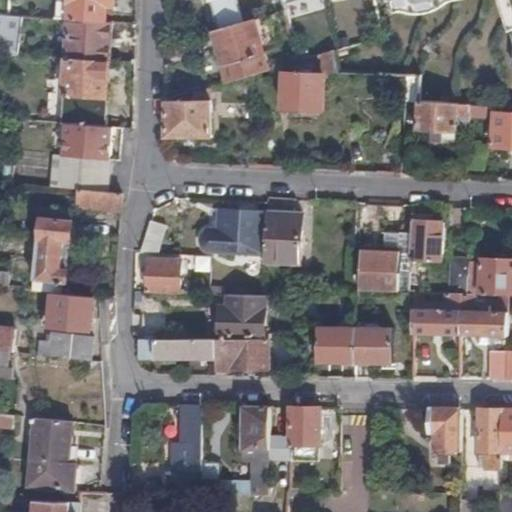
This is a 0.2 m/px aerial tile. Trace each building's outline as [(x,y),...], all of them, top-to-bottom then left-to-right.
[(69,20),(107,22),(108,7),(114,8),(114,0),(70,0),(70,8),(60,8),(59,20),(69,20)] [(511,0),(375,0),(378,13),(450,0),(501,0),(511,30),(511,0)] [(24,17),(10,16),(0,15),(0,54),(21,55),(24,17)] [(228,83),(254,76),(270,71),(265,53),(256,24),(255,19),(214,32),(228,83)] [(113,40),(114,23),(107,22),(69,20),(67,59),(112,61),(113,40)] [(256,24),(265,53),(279,49),(271,20),(256,24)] [(339,74),(340,73),(336,51),(321,55),(324,76),(312,75),(312,72),(301,71),(301,75),(285,74),(283,109),(324,111),(325,78),(339,74)] [(111,81),(112,61),(67,59),(64,124),(69,125),(108,127),(111,81)] [(166,101),(166,138),(213,138),(211,88),(195,93),(196,101),(166,101)] [(470,124),(471,115),(471,105),(456,104),(421,103),(420,102),(418,130),(458,133),(458,124),(470,124)] [(485,116),(486,106),(471,105),(471,115),(485,116)] [(511,113),(496,113),(494,147),(511,148),(511,113)] [(114,128),(108,127),(69,125),(67,156),(112,161),(113,142),(114,128)] [(469,142),(468,168),(484,170),(486,150),(481,143),(469,142)] [(54,186),(81,189),(110,192),(112,161),(67,156),(57,155),(54,186)] [(0,191),(10,193),(12,181),(0,179),(0,191)] [(79,208),(123,213),(125,194),(110,192),(81,189),(79,208)] [(220,253),(265,255),(267,214),(221,211),(220,230),(211,230),(206,232),(203,237),(202,241),(202,244),(204,247),(206,251),(212,252),(220,253)] [(268,214),(266,262),(302,264),(304,216),(268,214)] [(434,216),(413,215),(410,262),(444,264),(445,224),(434,223),(434,216)] [(35,281),(63,284),(68,283),(69,274),(66,271),(63,270),(66,245),(73,245),(75,221),(41,218),(39,239),(35,281)] [(153,222),(142,254),(159,255),(168,227),(153,222)] [(22,237),(0,235),(0,255),(20,257),(22,237)] [(364,272),(363,292),(400,292),(402,253),(363,251),(362,272),(364,272)] [(471,265),(471,260),(453,260),(451,294),(462,294),(469,294),(471,265)] [(149,261),(148,293),(181,293),(182,262),(149,261)] [(482,265),(471,265),(469,294),(477,295),(501,295),(510,296),(511,295),(511,261),(482,261),(482,265)] [(0,274),(0,288),(10,289),(12,276),(0,274)] [(34,292),(54,294),(62,295),(63,284),(35,281),(34,292)] [(414,293),(414,310),(425,310),(425,293),(414,293)] [(93,331),(96,297),(62,295),(54,294),(50,326),(93,331)] [(414,310),(414,334),(462,335),(462,294),(451,294),(447,294),(447,304),(438,304),(438,311),(425,310),(414,310)] [(462,294),(462,335),(510,336),(510,312),(501,312),(477,311),(477,295),(469,294),(462,294)] [(266,337),(266,297),(264,297),(228,295),(228,306),(221,307),(221,319),(217,321),(216,332),(221,335),(221,336),(266,337)] [(501,312),(510,312),(510,302),(501,302),(501,312)] [(0,351),(14,353),(16,330),(0,328),(0,351)] [(318,362),(357,362),(357,329),(318,328),(318,362)] [(357,329),(357,362),(394,363),(395,329),(357,329)] [(50,356),(92,361),(95,338),(53,333),(52,342),(50,356)] [(216,339),(140,339),(140,352),(157,352),(157,358),(216,358),(216,339)] [(216,358),(216,369),(269,369),(269,339),(216,339),(216,358)] [(50,356),(52,342),(40,341),(38,355),(50,356)] [(491,352),(491,379),(508,380),(509,352),(491,352)] [(269,495),(271,407),(244,407),(244,450),(253,451),(252,484),(219,483),(219,465),(202,465),(203,407),(183,406),(184,410),(178,410),(178,419),(183,420),(182,461),(197,461),(197,465),(198,467),(202,467),(202,472),(202,495),(225,495),(248,495),(269,495)] [(280,433),(290,433),(290,406),(280,406),(280,433)] [(321,445),(321,408),(293,407),(292,460),(319,461),(319,445),(321,445)] [(451,453),(463,453),(463,410),(432,409),(431,432),(436,433),(436,452),(440,453),(440,465),(450,465),(451,453)] [(479,468),(503,469),(503,460),(504,410),(480,410),(479,468)] [(511,410),(504,410),(503,460),(509,460),(509,452),(511,452),(511,410)] [(15,416),(0,414),(0,427),(14,429),(15,416)] [(70,464),(73,422),(35,418),(32,461),(70,464)] [(74,492),(77,465),(70,464),(32,461),(29,489),(74,492)] [(181,494),(202,495),(202,472),(182,471),(181,494)] [(302,499),(302,490),(291,490),(289,494),(289,499),(302,499)] [(499,511),(511,511),(511,493),(503,493),(501,493),(499,511)] [(246,511),(248,495),(225,495),(223,511),(246,511)] [(0,508),(28,510),(29,501),(0,499),(0,508)] [(461,500),(460,511),(478,511),(479,501),(461,500)] [(69,511),(70,502),(35,501),(33,511),(69,511)]
